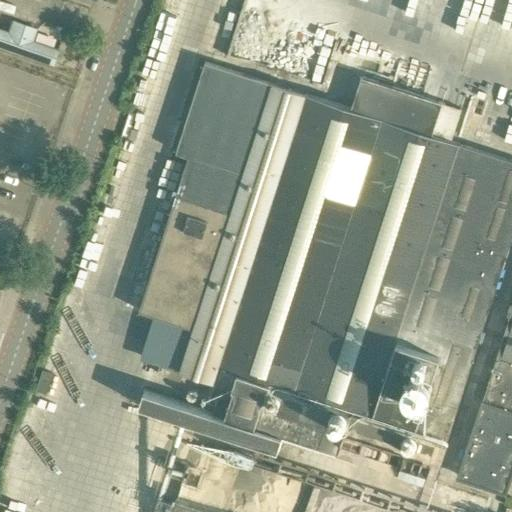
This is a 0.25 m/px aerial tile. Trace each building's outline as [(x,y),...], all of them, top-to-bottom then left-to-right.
[(0,47),(53,66),(59,50),(33,41),(38,29),(11,20),(7,31),(0,28),(0,47)] [(216,403),(213,412),(142,389),(137,405),(278,450),(283,434),(386,468),(381,483),(469,511),(486,511),(491,499),(435,480),(442,457),(511,237),(511,160),(451,141),(461,110),(356,75),(345,106),(206,61),(205,61),(176,152),(188,156),(139,311),(163,319),(150,361),(160,364),(157,373),(180,380),(183,372),(213,382),(207,400),(208,400),(216,403)] [(511,308),(494,366),(511,371),(511,308)] [(511,371),(494,366),(483,400),(458,476),(506,491),(511,471),(511,371)] [(35,391),(46,394),(52,374),(42,370),(35,391)] [(154,493),(177,498),(182,473),(171,470),(173,458),(162,456),(154,493)]
